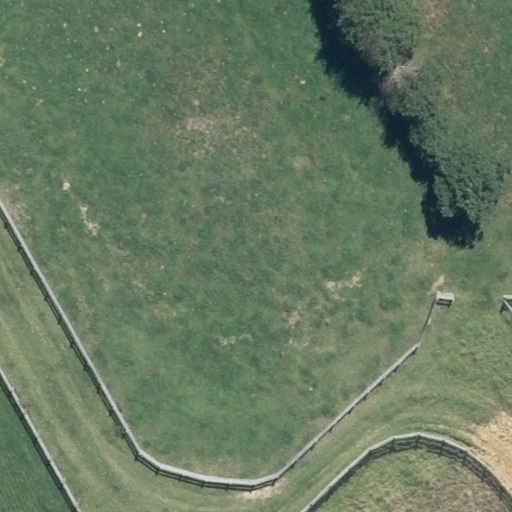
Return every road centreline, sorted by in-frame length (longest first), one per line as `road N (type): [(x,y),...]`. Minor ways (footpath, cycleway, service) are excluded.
road 1 (unknown): [(0,225),(164,511)]
road 2 (unknown): [(272,511),(415,399),(511,449)]
